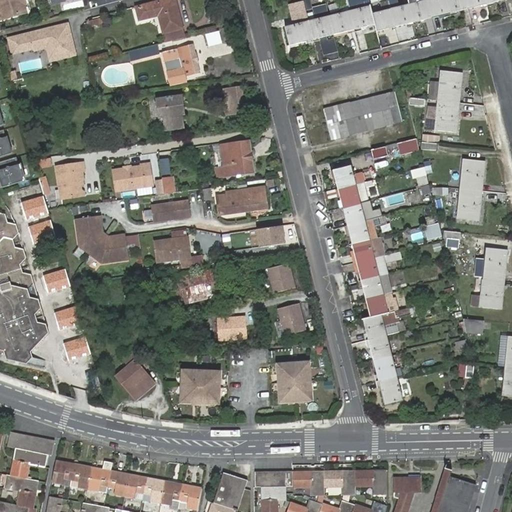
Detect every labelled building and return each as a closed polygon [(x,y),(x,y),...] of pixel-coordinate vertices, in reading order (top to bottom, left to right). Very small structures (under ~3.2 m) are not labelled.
[(0,0),(0,12),(2,19),(26,12),(24,4),(22,3),(21,0),(0,0)] [(162,0),(135,6),(139,20),(158,15),(166,43),(184,38),(174,0),(162,0)] [(312,8),(309,0),(303,0),(304,2),(306,12),(313,10),(312,8)] [(414,22),(432,18),(429,7),(427,0),(420,0),(421,1),(409,4),(411,13),(414,22)] [(432,18),(450,13),(447,2),(446,0),(427,0),(429,7),(432,18)] [(450,13),(469,9),(466,0),(446,0),(447,2),(450,13)] [(466,0),(469,9),(487,4),(485,0),(466,0)] [(290,46),(314,40),(311,29),(307,15),(306,12),(304,2),(289,6),(294,25),(285,27),(290,46)] [(355,30),(375,25),(374,19),(372,14),(371,7),(355,11),(353,3),(348,4),(348,5),(350,11),(352,19),(355,30)] [(319,38),(324,56),(339,53),(335,38),(328,40),(327,36),(334,35),(331,24),(329,17),(326,4),(312,8),(313,10),(313,14),(307,15),(314,40),(319,38)] [(395,27),(414,22),(411,13),(409,4),(391,9),(393,17),(395,27)] [(377,32),(395,27),(393,17),(391,9),(372,14),(374,19),(375,25),(377,32)] [(334,35),(355,30),(352,19),(350,11),(329,17),(331,24),(334,35)] [(89,27),(111,22),(110,15),(88,20),(89,27)] [(8,39),(12,54),(33,49),(35,51),(47,48),(50,61),(75,55),(68,24),(8,39)] [(159,53),(158,46),(138,51),(140,60),(160,55),(159,53)] [(177,50),(163,53),(171,85),(186,81),(185,76),(199,73),(196,64),(198,63),(196,53),(194,53),(192,46),(177,50)] [(441,101),(460,103),(464,74),(442,71),(440,83),(433,82),(431,100),(438,101),(441,101)] [(223,90),(226,115),(245,112),(242,87),(223,90)] [(389,109),(398,107),(394,92),(386,94),(389,109)] [(389,109),(386,94),(377,96),(380,111),(389,109)] [(156,98),(158,119),(163,118),(164,132),(184,129),(182,115),(185,115),(182,95),(156,98)] [(380,111),(377,96),(368,98),(372,113),(380,111)] [(372,113),(368,98),(359,101),(362,116),(372,113)] [(425,107),(425,99),(411,98),(411,105),(425,107)] [(362,116),(359,101),(350,103),(354,118),(362,116)] [(430,106),(428,119),(436,120),(435,130),(457,133),(459,113),(456,112),(457,103),(441,101),(438,101),(438,107),(430,106)] [(354,118),(350,103),(341,105),(345,120),(354,118)] [(345,120),(341,105),(331,107),(335,122),(345,120)] [(331,107),(323,109),(327,124),(335,122),(331,107)] [(389,109),(393,124),(402,122),(398,107),(389,109)] [(380,111),(384,126),(393,124),(389,109),(380,111)] [(372,113),(375,128),(384,126),(380,111),(372,113)] [(362,116),(366,131),(375,128),(372,113),(362,116)] [(354,118),(357,133),(366,131),(362,116),(354,118)] [(345,120),(348,135),(357,133),(354,118),(345,120)] [(335,122),(339,137),(348,135),(345,120),(335,122)] [(335,122),(327,124),(331,139),(339,137),(335,122)] [(3,130),(0,131),(0,156),(12,153),(7,137),(5,137),(3,130)] [(418,152),(415,140),(397,144),(398,148),(399,150),(402,149),(404,155),(418,152)] [(217,177),(225,176),(253,172),(249,141),(229,144),(221,146),(224,167),(216,168),(217,177)] [(386,151),(386,147),(371,150),(374,160),(388,156),(386,151)] [(15,158),(0,162),(0,178),(2,187),(25,180),(20,164),(18,165),(15,158)] [(37,168),(50,166),(49,158),(36,160),(37,168)] [(164,176),(174,172),(169,159),(160,162),(164,176)] [(469,191),(479,191),(480,183),(483,183),(485,162),(463,160),(460,190),(469,191)] [(84,171),(83,163),(56,167),(61,199),(82,196),(80,185),(78,183),(78,181),(83,180),(82,172),(84,171)] [(142,166),(113,170),(116,191),(153,186),(150,163),(142,165),(142,166)] [(333,170),(338,189),(347,186),(363,183),(364,182),(362,173),(356,175),(356,172),(353,173),(351,166),(333,170)] [(431,166),(424,168),(426,175),(433,173),(431,166)] [(424,167),(412,170),(413,178),(426,175),(424,167)] [(48,177),(41,178),(46,195),(52,193),(48,177)] [(172,177),(163,178),(166,194),(175,193),(172,177)] [(162,181),(155,182),(157,195),(165,194),(162,181)] [(338,189),(343,208),(350,206),(361,203),(360,198),(360,196),(366,195),(363,183),(347,186),(338,189)] [(216,197),(219,215),(267,208),(264,187),(226,192),(226,196),(216,197)] [(434,189),(433,195),(448,197),(449,190),(434,189)] [(478,200),(479,191),(469,191),(460,190),(458,219),(479,221),(481,201),(478,200)] [(44,197),(21,204),(26,221),(49,214),(44,197)] [(189,201),(152,207),(155,223),(191,217),(189,201)] [(343,208),(347,226),(357,224),(372,220),(385,217),(383,210),(370,213),(369,207),(363,209),(361,203),(350,206),(343,208)] [(0,350),(4,351),(7,360),(18,363),(44,369),(49,362),(34,359),(32,352),(35,349),(49,334),(47,325),(39,323),(36,315),(41,308),(32,276),(24,273),(21,265),(26,258),(24,250),(16,247),(13,240),(19,233),(16,225),(8,223),(5,214),(0,213),(0,350)] [(385,217),(372,220),(374,228),(387,224),(385,217)] [(102,233),(100,218),(75,221),(79,248),(103,263),(129,259),(126,235),(111,237),(111,240),(108,241),(104,239),(99,236),(99,233),(102,233)] [(347,226),(352,245),(362,242),(370,240),(377,239),(374,228),(372,220),(357,224),(347,226)] [(51,221),(28,228),(33,244),(56,237),(51,221)] [(424,226),(427,241),(441,238),(438,223),(424,226)] [(256,231),(258,248),(286,244),(284,227),(256,231)] [(154,242),(157,262),(180,259),(181,268),(204,264),(202,255),(190,257),(186,231),(171,233),(172,239),(154,242)] [(421,231),(411,234),(413,241),(423,238),(421,231)] [(233,248),(248,247),(247,232),(232,233),(233,248)] [(445,232),(444,238),(460,240),(461,234),(445,232)] [(352,245),(357,263),(366,261),(382,257),(379,245),(372,246),(370,240),(362,242),(352,245)] [(493,279),(505,280),(508,251),(486,248),(485,258),(489,259),(486,278),(493,279)] [(399,252),(383,257),(384,263),(401,259),(399,252)] [(357,263),(361,282),(371,279),(380,277),(387,275),(384,263),(383,257),(382,257),(366,261),(357,263)] [(290,264),(269,270),(275,294),(296,289),(290,264)] [(66,270),(43,277),(48,293),(71,286),(66,270)] [(182,301),(217,292),(226,290),(224,280),(215,283),(212,270),(190,276),(189,273),(164,278),(167,288),(159,290),(161,300),(169,298),(170,304),(182,301)] [(380,277),(384,295),(391,293),(387,275),(380,277)] [(361,282),(366,300),(374,297),(384,295),(380,277),(371,279),(361,282)] [(502,310),(505,280),(493,279),(486,278),(484,296),(481,296),(472,295),(471,307),(480,307),(502,310)] [(218,297),(217,292),(182,301),(183,306),(218,297)] [(366,300),(371,318),(376,317),(389,313),(384,295),(374,297),(366,300)] [(300,305),(279,310),(286,337),(306,332),(300,305)] [(77,306),(54,313),(59,329),(82,322),(77,306)] [(363,320),(368,340),(376,338),(387,336),(384,326),(399,322),(398,318),(415,314),(414,307),(389,313),(376,317),(371,318),(363,320)] [(246,316),(217,318),(218,342),(248,340),(246,316)] [(483,335),(484,321),(463,319),(467,333),(483,335)] [(368,340),(374,361),(382,359),(392,356),(387,336),(376,338),(368,340)] [(498,366),(505,367),(509,337),(502,336),(498,366)] [(85,337),(63,344),(68,360),(90,354),(85,337)] [(455,350),(467,347),(465,339),(453,343),(455,350)] [(129,366),(117,377),(136,399),(154,384),(143,370),(149,365),(136,349),(124,360),(129,366)] [(374,361),(379,381),(386,379),(397,377),(403,376),(401,368),(395,370),(392,356),(382,359),(374,361)] [(277,365),(279,403),(310,401),(308,364),(277,365)] [(511,396),(511,367),(508,367),(506,385),(503,385),(502,396),(511,396)] [(180,401),(219,402),(220,371),(181,369),(180,401)] [(386,379),(379,381),(385,404),(403,400),(397,377),(386,379)] [(14,449),(17,434),(10,433),(7,448),(14,449)] [(21,450),(24,436),(17,434),(14,449),(15,449),(21,450)] [(29,452),(32,437),(24,436),(21,450),(29,452)] [(36,453),(39,438),(32,437),(29,452),(36,453)] [(43,455),(46,440),(39,438),(36,453),(36,454),(43,455)] [(43,455),(46,455),(51,456),(53,441),(46,440),(43,455)] [(28,465),(44,468),(46,455),(43,455),(36,454),(36,453),(29,452),(21,450),(15,449),(9,477),(25,481),(28,465)] [(71,481),(74,464),(73,464),(55,460),(51,483),(63,486),(64,480),(71,481)] [(104,460),(102,469),(92,467),(88,490),(98,492),(99,487),(107,488),(110,471),(111,462),(104,460)] [(88,490),(92,467),(91,467),(74,464),(71,481),(76,482),(75,488),(88,490)] [(437,511),(449,476),(451,476),(453,470),(446,468),(431,511),(407,511),(413,496),(408,494),(402,511),(437,511)] [(349,496),(356,495),(355,486),(355,470),(324,471),(324,486),(344,486),(344,496),(349,496)] [(374,495),(387,495),(386,470),(355,470),(355,486),(374,485),(374,495)] [(124,497),(128,474),(127,474),(110,471),(107,488),(112,489),(111,495),(124,497)] [(324,486),(324,471),(293,471),(293,472),(293,487),(312,486),(312,496),(318,496),(324,495),(324,486)] [(245,479),(223,472),(214,502),(235,509),(245,479)] [(255,472),(255,488),(262,487),(263,487),(262,472),(255,472)] [(271,488),(271,472),(262,472),(263,487),(271,488)] [(278,487),(284,487),(286,487),(286,472),(278,472),(278,487)] [(128,497),(134,475),(128,474),(124,497),(128,497)] [(147,477),(134,475),(128,497),(136,499),(138,493),(144,494),(147,477)] [(461,480),(451,476),(449,476),(437,511),(468,511),(477,485),(461,480)] [(32,509),(37,483),(25,481),(9,477),(5,477),(3,489),(18,492),(16,505),(29,508),(32,509)] [(165,480),(147,477),(144,494),(151,495),(150,501),(161,503),(165,480)] [(402,511),(408,494),(413,496),(414,492),(421,492),(421,477),(394,477),(394,497),(399,499),(394,511),(402,511)] [(245,479),(235,509),(239,510),(248,481),(245,479)] [(183,483),(165,480),(161,503),(173,506),(179,507),(180,501),(183,483)] [(202,487),(183,483),(180,501),(187,502),(186,508),(198,510),(202,487)] [(262,487),(262,511),(277,511),(278,500),(284,500),(284,487),(278,487),(271,488),(263,487),(262,487)] [(46,511),(58,511),(61,500),(49,498),(46,511)] [(286,511),(319,511),(322,505),(315,503),(311,501),(308,510),(290,504),(286,511)] [(0,502),(0,511),(28,511),(29,508),(16,505),(0,502)] [(234,511),(235,509),(214,502),(211,502),(207,511),(234,511)] [(322,505),(319,511),(351,511),(354,506),(342,502),(340,511),(322,505)] [(386,511),(388,506),(375,502),(372,511),(356,506),(354,506),(351,511),(386,511)]
